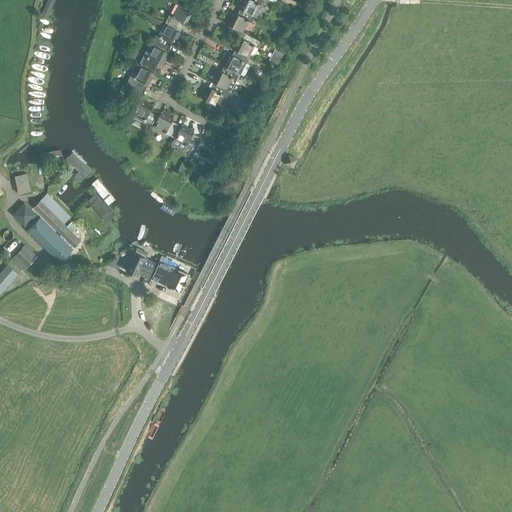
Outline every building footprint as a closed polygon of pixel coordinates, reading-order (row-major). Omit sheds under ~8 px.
[(242,0),(239,8),(240,9),(252,15),(254,16),(260,4),(262,5),(264,2),(262,1),(262,0),(242,0)] [(168,24),(167,25),(179,32),(184,22),(187,23),(193,11),(178,3),(172,15),(170,14),(165,22),(168,24)] [(252,15),(240,9),(237,14),(234,12),(228,24),(243,32),(249,20),(252,22),(254,18),(251,17),(252,15)] [(154,44),(154,45),(166,52),(171,43),(173,44),(180,32),(179,32),(167,25),(165,24),(159,35),(157,34),(152,43),(154,44)] [(233,49),(235,50),(246,57),(253,45),(256,46),(259,41),(244,33),(242,38),(240,37),(233,49)] [(144,60),(141,66),(153,72),(158,63),(160,64),(167,52),(166,52),(154,45),(152,44),(146,56),(144,54),(142,58),(144,60)] [(224,66),(236,72),(239,74),(246,62),(248,58),(246,57),(235,50),(232,55),(229,53),(223,65),(224,66)] [(153,72),(141,66),(137,63),(131,75),(125,85),(141,93),(146,84),(147,85),(154,73),(153,72)] [(212,81),(213,82),(225,89),(226,89),(233,77),(236,79),(237,75),(235,74),(236,72),(224,66),(221,71),(218,69),(212,81)] [(225,89),(213,82),(211,87),(208,86),(201,98),(215,106),(222,93),(224,95),(227,92),(224,90),(225,89)] [(249,92),(246,98),(254,102),(258,96),(249,92)] [(152,107),(140,101),(133,114),(145,121),(145,119),(152,123),(156,115),(149,112),(152,107)] [(242,119),(246,112),(235,107),(232,114),(242,119)] [(163,135),(167,137),(169,134),(175,122),(172,120),(173,118),(161,111),(153,126),(165,133),(163,135)] [(193,131),(182,125),(172,144),(184,149),(185,146),(192,150),(196,141),(190,137),(193,131)] [(219,132),(215,140),(224,145),(228,137),(219,132)] [(222,151),(212,146),(214,143),(201,137),(194,151),(206,158),(205,160),(208,162),(210,160),(215,162),(222,151)] [(292,167),(296,159),(290,156),(288,155),(284,163),(292,167)] [(182,161),(177,171),(183,174),(190,161),(185,159),(184,162),(182,161)] [(27,173),(15,176),(19,194),(30,191),(27,173)] [(46,193),(33,207),(73,246),(80,239),(63,223),(69,216),(46,193)] [(25,202),(12,213),(24,226),(36,214),(25,202)] [(72,248),(40,217),(28,230),(59,261),(72,248)] [(71,222),(67,226),(73,231),(77,227),(71,222)] [(11,258),(24,270),(37,256),(24,245),(11,258)] [(129,255),(123,266),(126,268),(125,270),(137,276),(139,271),(143,272),(142,274),(148,277),(155,262),(145,258),(146,257),(134,252),(132,256),(129,255)] [(159,261),(151,278),(181,291),(189,274),(188,274),(176,268),(177,265),(165,259),(163,263),(159,261)] [(0,272),(0,292),(0,293),(17,273),(7,264),(0,272)]
